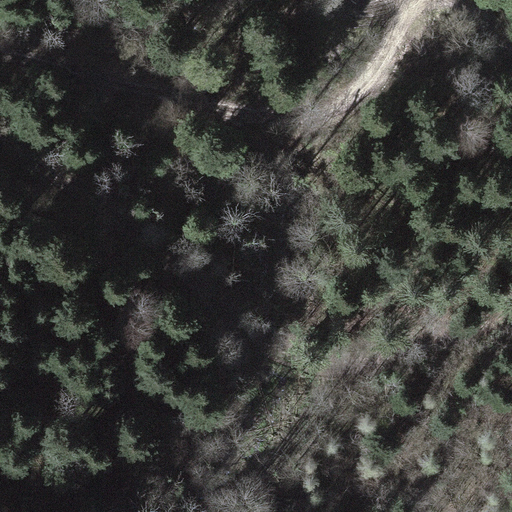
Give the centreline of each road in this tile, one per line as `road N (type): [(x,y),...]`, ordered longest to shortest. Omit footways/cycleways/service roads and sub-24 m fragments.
road 1 (track): [(0,133),(65,175),(276,347),(319,362),(366,363),(511,318)]
road 2 (track): [(0,55),(275,127),(356,93),(427,0)]
